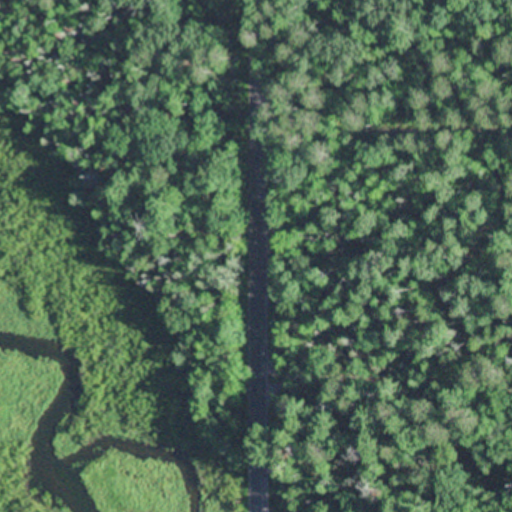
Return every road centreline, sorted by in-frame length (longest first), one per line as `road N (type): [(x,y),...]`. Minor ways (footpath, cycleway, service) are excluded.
road 1 (residential): [(263,511),(263,0)]
road 2 (residential): [(264,61),(511,51)]
road 3 (residential): [(511,372),(265,363)]
